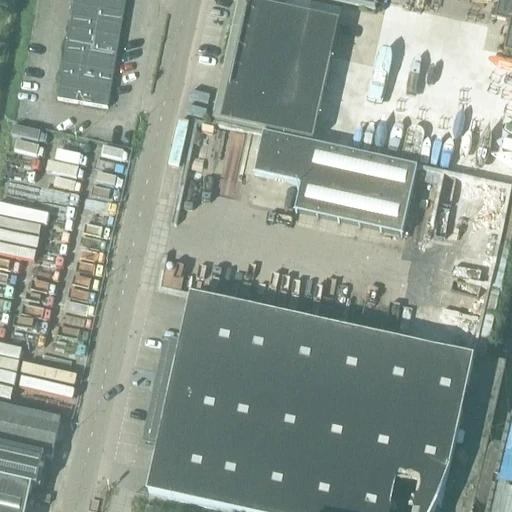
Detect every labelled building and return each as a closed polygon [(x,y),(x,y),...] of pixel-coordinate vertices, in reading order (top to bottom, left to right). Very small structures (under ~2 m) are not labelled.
[(74,0),(63,66),(57,103),(107,111),(125,0),(74,0)] [(320,0),(375,12),(377,3),(378,3),(378,0),(320,0)] [(503,53),(511,54),(511,0),(499,0),(495,20),(510,23),(503,53)] [(212,123),(264,134),(313,145),(324,95),(325,95),(340,26),(339,25),(340,25),(238,3),(212,123)] [(295,215),(402,239),(417,171),(263,137),(254,178),(301,188),(295,215)] [(439,511),(462,412),(473,363),(191,301),(181,350),(165,346),(143,445),(159,448),(148,497),(217,511),(439,511)] [(0,450),(52,462),(61,423),(0,408),(0,450)] [(0,482),(0,511),(28,511),(33,491),(0,482)]
